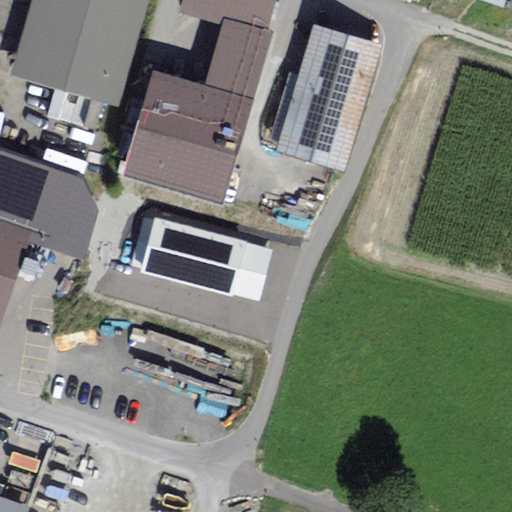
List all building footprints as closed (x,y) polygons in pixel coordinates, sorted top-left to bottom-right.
[(148,0),(30,0),(9,77),(119,107),(148,0)] [(386,45),(314,24),(275,154),(347,176),(386,45)] [(253,99),(154,72),(126,174),(226,201),(253,99)] [(0,336),(43,210),(0,195),(0,336)] [(0,511),(27,511),(29,507),(0,496),(0,511)]
